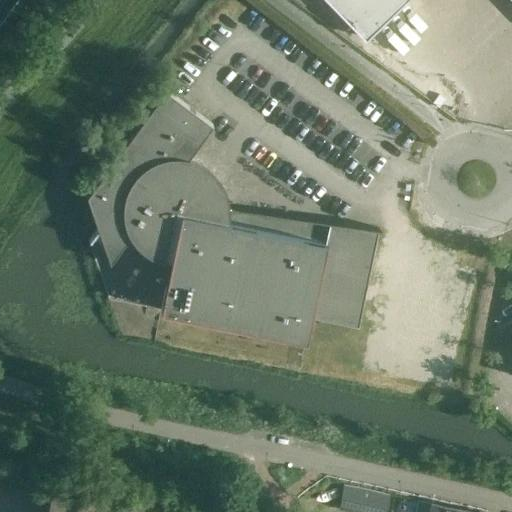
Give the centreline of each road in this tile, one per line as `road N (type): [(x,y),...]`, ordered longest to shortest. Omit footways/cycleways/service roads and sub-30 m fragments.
road 1 (unclassified): [(0,385),(249,451),(511,506)]
road 2 (unclassified): [(511,189),(489,213),(465,214),(446,200),(439,174),(445,156),(460,142),(485,141)]
